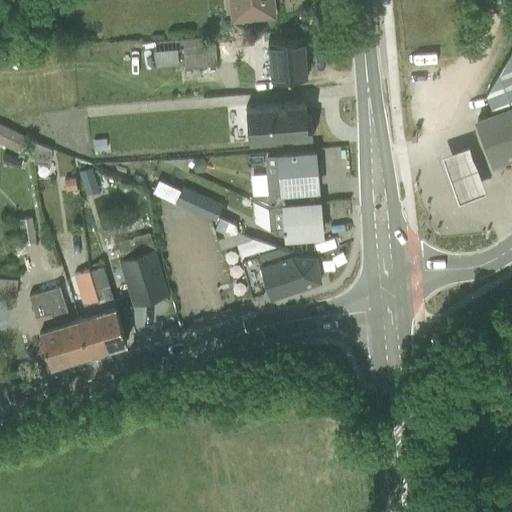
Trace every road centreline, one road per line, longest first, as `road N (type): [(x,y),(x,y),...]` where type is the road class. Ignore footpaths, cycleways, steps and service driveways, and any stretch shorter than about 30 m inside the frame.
road 1 (secondary): [(388,307),(257,325),(0,404)]
road 2 (primary): [(384,271),(360,0)]
road 3 (primary): [(404,511),(388,307)]
road 4 (secondary): [(511,246),(479,263),(384,271)]
